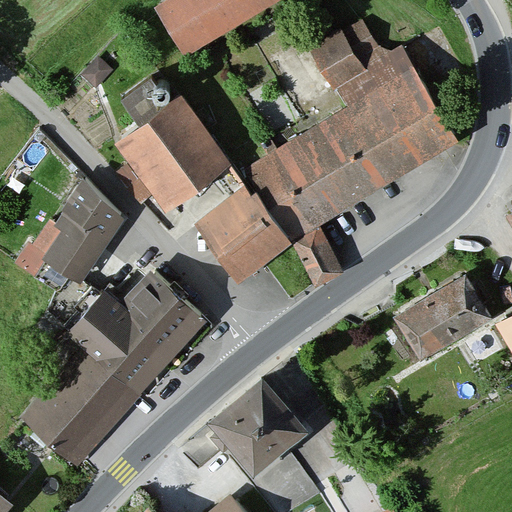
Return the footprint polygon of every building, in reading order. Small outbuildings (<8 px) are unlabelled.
[(165,0),(162,2),(191,51),(277,0),(165,0)] [(349,97),(261,147),(304,221),(456,134),(404,45),(373,65),(340,82),(349,97)] [(331,65),(340,82),(373,65),(365,48),(331,65)] [(306,233),(194,78),(114,135),(170,213),(218,178),(234,200),(204,222),(244,277),(296,239),(306,233)] [(119,218),(81,176),(39,246),(78,275),(119,218)] [(327,225),(296,239),(315,280),(346,266),(327,225)] [(102,352),(41,419),(82,456),(210,316),(157,268),(132,295),(114,279),(73,325),(102,352)] [(471,268),(395,309),(420,355),(496,314),(471,268)] [(270,373),(217,417),(262,472),(316,428),(270,373)] [(0,468),(0,511),(6,511),(25,491),(0,468)] [(258,511),(235,484),(202,511),(258,511)] [(176,511),(159,496),(143,511),(176,511)]
